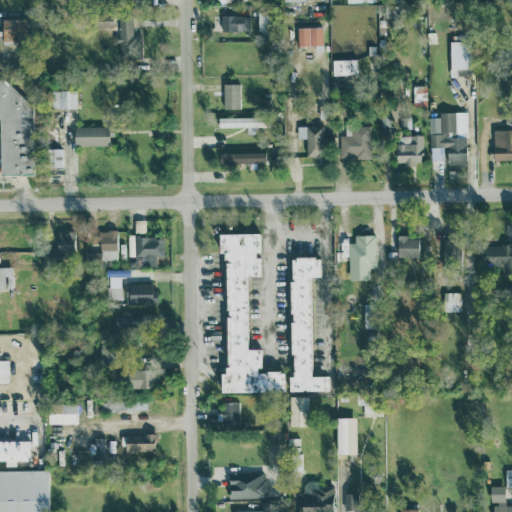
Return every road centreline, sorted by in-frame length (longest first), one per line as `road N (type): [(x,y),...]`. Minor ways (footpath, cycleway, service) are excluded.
road 1 (residential): [(184,0),(193,511)]
road 2 (residential): [(0,202),(511,193)]
